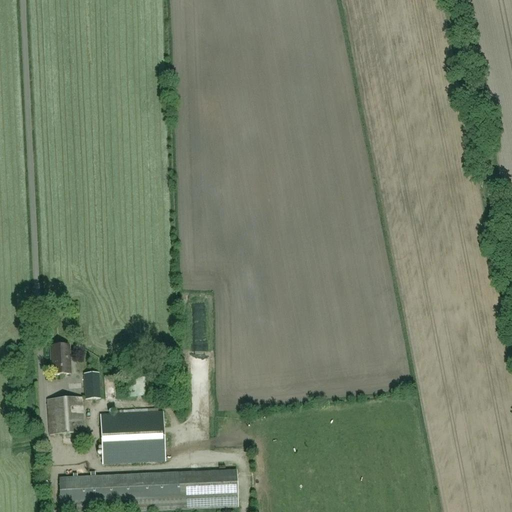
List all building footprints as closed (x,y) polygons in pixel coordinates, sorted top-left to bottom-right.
[(52,376),(71,375),(69,346),(50,347),(52,376)] [(151,368),(126,368),(127,398),(152,398),(151,368)] [(86,400),(98,400),(96,374),(85,374),(86,400)] [(50,436),(84,434),(82,398),(47,400),(50,436)] [(166,462),(164,423),(164,413),(100,416),(102,465),(166,462)] [(128,511),(237,508),(236,474),(59,480),(60,511),(128,511)]
